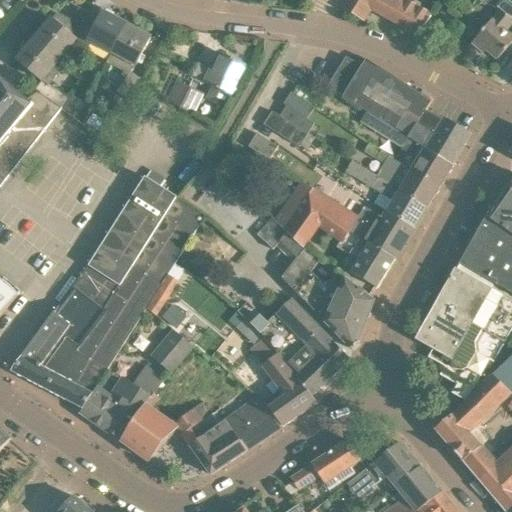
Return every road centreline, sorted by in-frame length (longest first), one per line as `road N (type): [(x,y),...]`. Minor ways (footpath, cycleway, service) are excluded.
road 1 (residential): [(501,116),(332,33),(203,18),(141,0)]
road 2 (tertiary): [(378,404),(399,302),(501,116)]
road 3 (tertiary): [(174,507),(219,491),(342,411),(378,404)]
road 4 (tertiary): [(174,507),(130,492),(0,398)]
road 5 (tertiary): [(481,511),(408,426),(378,404)]
